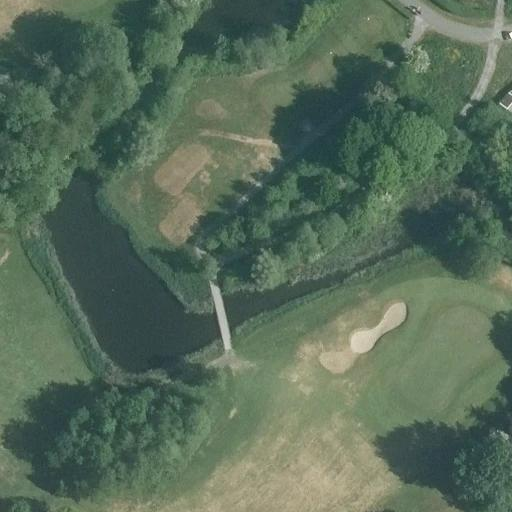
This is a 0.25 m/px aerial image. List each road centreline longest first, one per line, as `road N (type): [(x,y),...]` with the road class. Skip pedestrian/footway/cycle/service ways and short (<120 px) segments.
road 1 (track): [(78,400),(103,402),(207,371),(228,357),(211,273),(216,264),(322,222),(447,135),(480,90),(501,0)]
road 2 (track): [(211,273),(199,237),(384,69),(423,14)]
